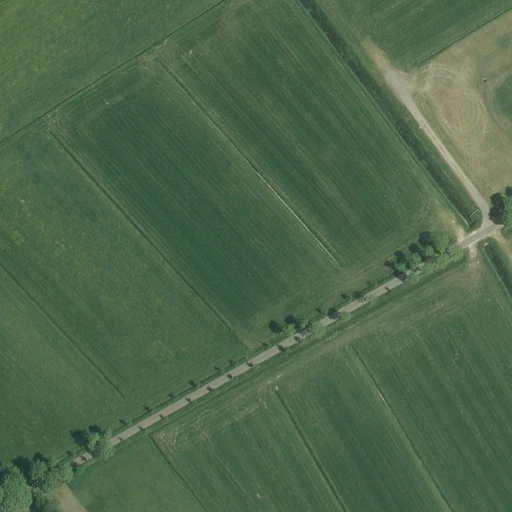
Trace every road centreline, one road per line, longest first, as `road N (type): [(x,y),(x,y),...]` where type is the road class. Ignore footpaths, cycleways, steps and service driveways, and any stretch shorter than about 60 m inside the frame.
road 1 (unclassified): [(0,506),(511,217)]
road 2 (track): [(325,0),(363,39),(492,228)]
